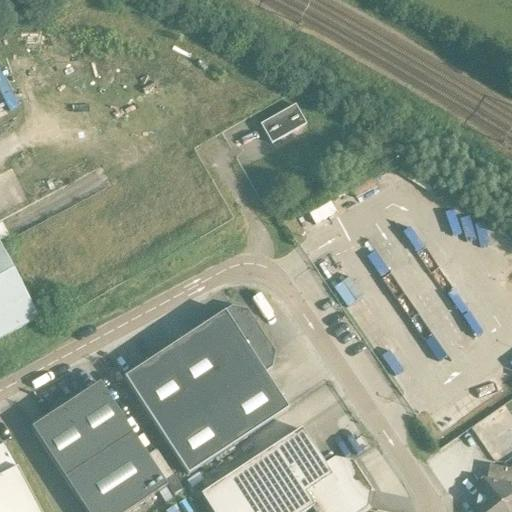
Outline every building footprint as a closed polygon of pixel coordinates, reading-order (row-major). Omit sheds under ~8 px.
[(271,146),(305,127),(295,108),(260,127),(271,146)] [(311,227),(332,215),(326,205),(305,217),(311,227)] [(0,339),(30,324),(37,320),(0,250),(0,339)] [(214,321),(124,380),(187,477),(287,412),(263,375),(271,370),(274,354),(246,312),(231,309),(214,320),(214,321)] [(99,385),(31,430),(84,511),(130,511),(166,489),(99,385)] [(323,467),(300,432),(200,497),(209,511),(308,511),(311,510),(312,511),(362,511),(366,509),(370,492),(352,463),(334,460),(323,467)] [(0,511),(38,511),(4,445),(0,446),(0,511)] [(511,511),(511,468),(509,471),(488,467),(486,482),(482,482),(476,511),(511,511)]
